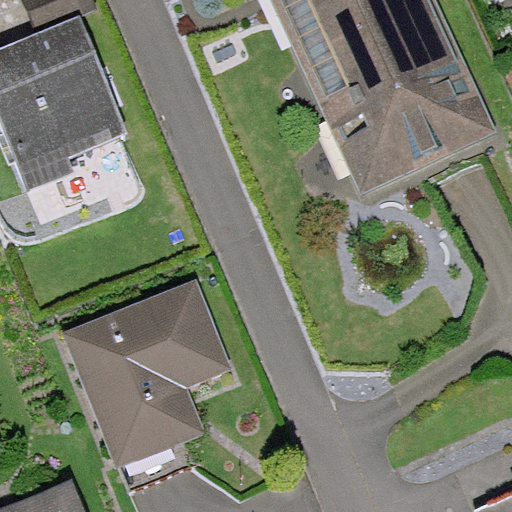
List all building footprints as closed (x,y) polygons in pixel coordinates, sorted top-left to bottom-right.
[(91,0),(18,0),(33,36),(96,10),(91,0)] [(273,0),(363,195),(496,134),(433,0),(273,0)] [(82,18),(0,52),(0,114),(33,193),(80,173),(75,161),(132,137),(82,18)] [(200,281),(63,334),(116,471),(124,468),(132,488),(192,464),(184,443),(205,435),(187,389),(235,370),(200,281)] [(16,509),(7,511),(88,511),(78,485),(16,509)] [(511,511),(511,497),(478,511),(511,511)]
